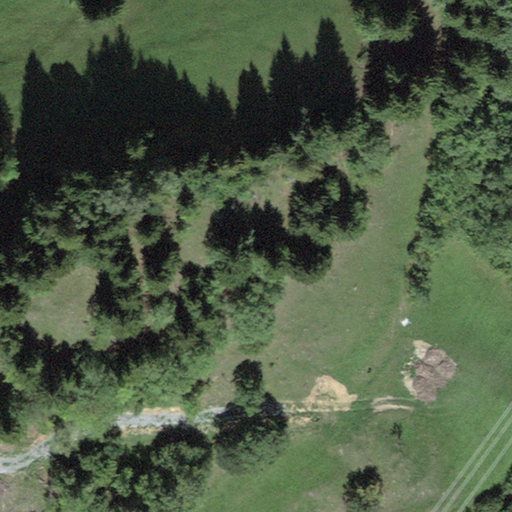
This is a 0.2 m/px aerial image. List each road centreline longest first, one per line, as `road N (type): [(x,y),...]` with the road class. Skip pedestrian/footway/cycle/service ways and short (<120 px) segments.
road 1 (track): [(0,465),(13,472),(47,463),(96,435),(157,421),(295,411),(361,417),(404,394),(436,404),(511,362)]
road 2 (track): [(511,229),(494,173),(494,131),(511,52)]
